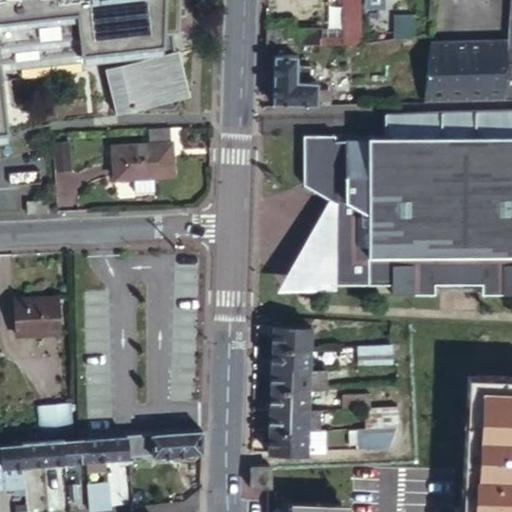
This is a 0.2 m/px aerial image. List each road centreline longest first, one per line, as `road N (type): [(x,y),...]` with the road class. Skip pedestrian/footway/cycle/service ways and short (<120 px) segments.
road 1 (tertiary): [(227,509),(232,226)]
road 2 (residential): [(232,226),(0,236)]
road 3 (tertiary): [(232,226),(242,0)]
